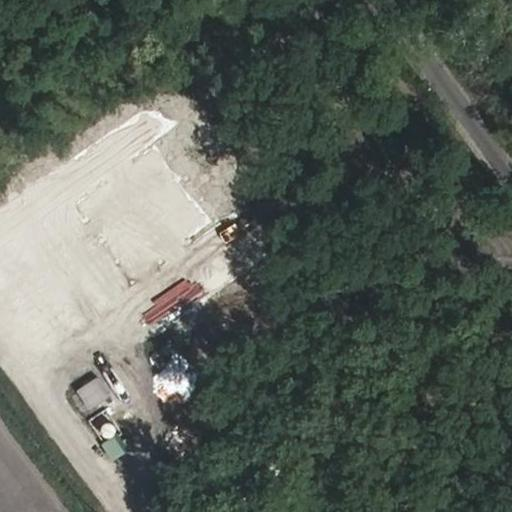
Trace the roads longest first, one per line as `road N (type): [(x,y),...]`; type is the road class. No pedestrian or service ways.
road 1 (unknown): [(511,180),(378,0)]
road 2 (track): [(0,350),(119,511)]
